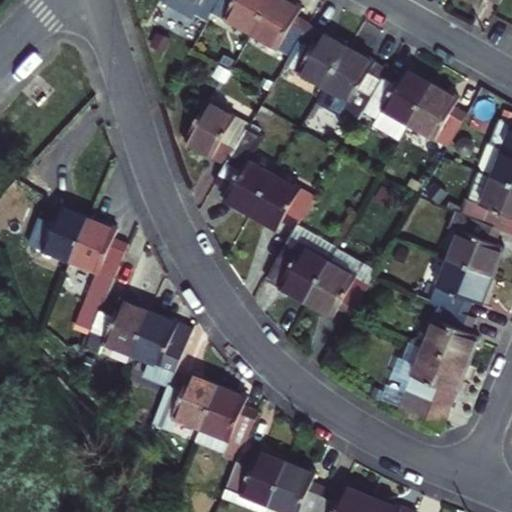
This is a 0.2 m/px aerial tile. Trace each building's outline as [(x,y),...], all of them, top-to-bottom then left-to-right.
[(217,6),(221,0),(179,0),(196,10),(197,6),(212,15),(217,6)] [(221,0),(217,6),(258,32),(275,0),(221,0)] [(293,0),(275,0),(258,32),(298,56),(316,24),(300,15),(305,8),(293,0)] [(316,24),(298,56),(291,66),(330,90),(355,48),(316,24)] [(395,71),(355,48),(330,90),(356,105),(351,114),(365,122),(376,104),(395,71)] [(415,126),(439,87),(413,71),(407,79),(395,71),(376,104),(415,126)] [(439,87),(415,126),(455,150),(473,117),(461,110),(466,103),(439,87)] [(242,149),(260,118),(219,93),(196,133),(237,158),(242,149)] [(511,126),(503,123),(483,174),(511,187),(511,126)] [(257,215),(282,173),(242,149),(237,158),(226,176),(237,184),(229,198),(257,215)] [(321,196),(282,173),(257,215),(283,231),(291,218),(303,226),(321,196)] [(511,187),(483,174),(465,218),(505,234),(511,237),(511,187)] [(35,241),(80,260),(98,216),(69,204),(65,212),(50,206),(35,241)] [(112,301),(122,277),(136,242),(121,236),(125,227),(98,216),(80,260),(106,271),(96,294),(112,301)] [(465,235),(453,263),(496,280),(508,253),(498,249),(505,234),(465,218),(460,216),(454,231),(465,235)] [(311,305),(342,252),(303,227),(271,280),(311,305)] [(381,277),(342,252),(311,305),(337,321),(342,314),(356,321),(381,277)] [(436,304),(445,308),(472,319),(477,305),(485,308),(496,280),(453,263),(436,304)] [(112,301),(99,333),(142,351),(159,312),(130,300),(127,307),(112,301)] [(472,319),(445,308),(429,350),(471,368),(483,339),(474,336),(480,322),(472,319)] [(159,312),(142,351),(183,369),(199,330),(159,312)] [(471,368),(429,350),(404,413),(444,434),(471,368)] [(180,374),(165,409),(209,428),(226,383),(200,373),(196,380),(180,374)] [(226,383),(209,428),(251,445),(266,410),(251,405),(255,395),(226,383)] [(265,511),(275,511),(296,463),(251,445),(231,497),(265,511)] [(324,476),(296,463),(275,511),(323,511),(334,489),(321,484),(324,476)] [(348,495),(334,489),(323,511),(372,511),(378,498),(351,487),(348,495)] [(412,511),(378,498),(372,511),(412,511)]
